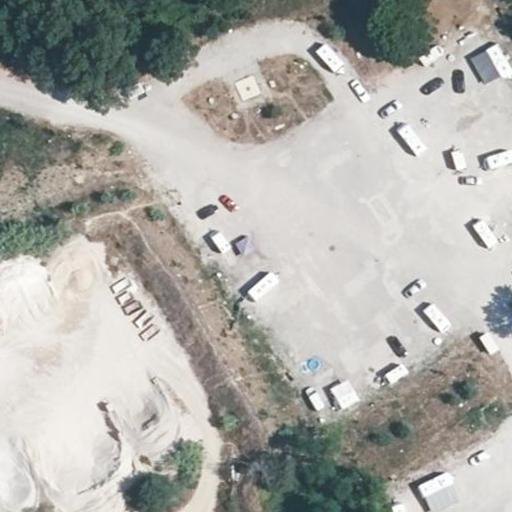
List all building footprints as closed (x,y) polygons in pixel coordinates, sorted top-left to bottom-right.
[(236,30),(208,46),(223,73),(251,58),(236,30)] [(511,67),(509,62),(482,79),(500,108),(511,100),(511,67)] [(395,83),(410,107),(434,92),(418,68),(395,83)] [(306,149),(322,166),(341,148),(325,131),(306,149)] [(504,181),(511,175),(511,145),(491,157),(504,181)] [(384,234),(424,206),(410,186),(369,214),(384,234)] [(186,219),(205,246),(230,227),(211,201),(186,219)] [(240,287),(265,270),(247,245),(222,262),(240,287)] [(255,299),(270,318),(292,301),(276,282),(255,299)] [(424,319),(440,346),(464,333),(448,305),(424,319)] [(300,367),(322,354),(308,331),(286,345),(300,367)] [(366,370),(380,394),(402,380),(388,357),(366,370)] [(511,422),(502,429),(511,444),(511,422)]
